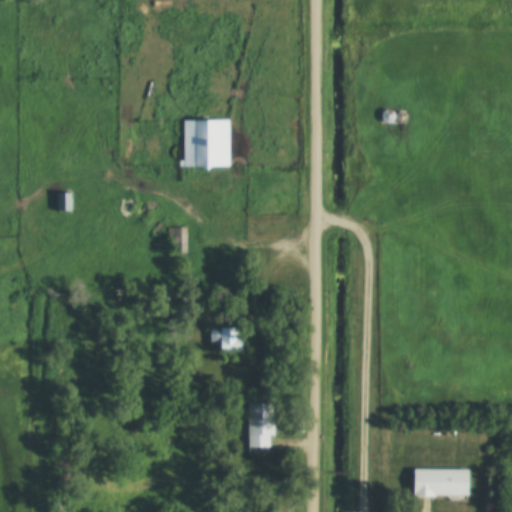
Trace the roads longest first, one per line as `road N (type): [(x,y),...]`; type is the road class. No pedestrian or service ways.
road 1 (residential): [(312,511),(314,0)]
road 2 (track): [(132,182),(178,197),(237,240),(286,246)]
